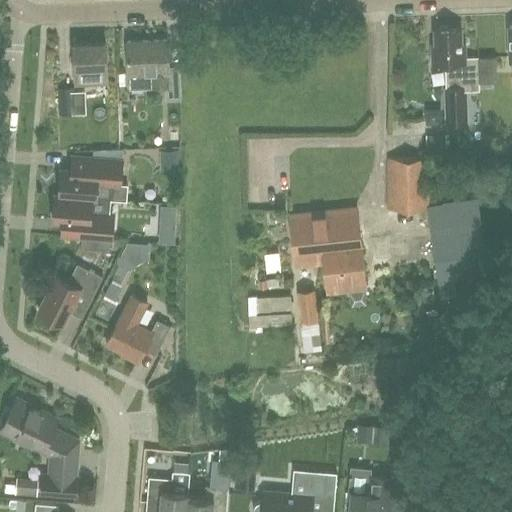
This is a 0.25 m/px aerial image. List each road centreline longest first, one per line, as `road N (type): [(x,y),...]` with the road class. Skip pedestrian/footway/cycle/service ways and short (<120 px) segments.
road 1 (residential): [(25,16),(331,6)]
road 2 (residential): [(109,511),(114,433),(107,412),(96,396),(0,340)]
road 3 (residential): [(0,217),(11,49),(25,16)]
road 4 (residential): [(331,6),(511,2)]
